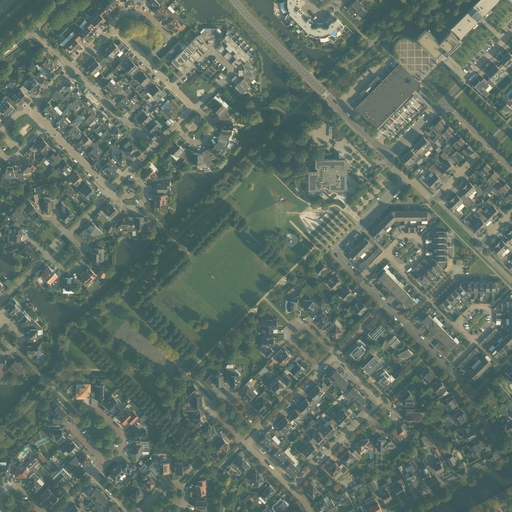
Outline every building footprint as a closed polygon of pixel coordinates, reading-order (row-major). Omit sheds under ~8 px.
[(352,3),(364,16),(367,13),(361,6),(362,5),(357,0),(355,0),(354,2),(353,1),(352,3)] [(482,17),(499,0),(480,0),(452,29),(461,38),(481,19),(481,20),(483,18),(482,17)] [(155,12),(159,16),(166,9),(165,9),(162,6),(163,4),(161,1),(159,3),(157,6),(159,8),(155,12)] [(284,6),(285,10),(286,10),(286,11),(286,12),(288,14),(293,9),(294,9),(294,5),(299,5),(299,2),(284,2),(284,6)] [(97,8),(99,10),(104,14),(106,12),(107,14),(113,7),(109,3),(106,7),(100,4),(99,5),(97,8)] [(364,16),(352,3),(350,5),(348,8),(349,9),(347,11),(355,19),(355,18),(354,18),(358,15),(361,18),(364,16)] [(167,16),(169,18),(173,14),(167,7),(165,9),(166,9),(159,16),(163,20),(167,16)] [(288,14),(286,16),(286,17),(286,18),(288,19),(289,19),(291,21),(301,10),(300,9),(296,12),(293,9),(288,14)] [(102,16),(104,14),(99,10),(97,12),(98,14),(95,17),(101,24),(105,20),(102,16)] [(295,25),(296,26),(303,19),(300,16),(303,12),(301,10),(291,21),(293,23),(292,24),(294,26),(295,25)] [(167,24),(171,28),(178,22),(176,20),(178,17),(178,16),(175,12),(173,14),(169,18),(171,20),(167,24)] [(89,19),(87,22),(91,26),(94,24),(97,28),(101,24),(95,17),(91,21),(89,19)] [(299,29),(301,31),(311,20),(309,18),(306,22),(303,19),(296,26),(296,28),(297,29),(299,29)] [(330,18),(328,20),(339,31),(341,29),(342,29),(343,28),(343,27),(344,26),(345,27),(337,19),(334,22),(330,18)] [(313,22),(311,20),(301,31),(302,32),(302,34),(303,35),(305,35),(306,36),(308,34),(308,33),(312,28),(310,26),(313,22)] [(337,33),(339,31),(328,20),(326,22),(330,26),(327,28),(332,33),(332,34),(334,36),(335,35),(336,35),(337,34),(337,33)] [(82,30),(89,36),(93,32),(89,29),(91,26),(87,22),(83,26),(85,28),(82,30)] [(178,22),(171,28),(175,32),(179,28),(181,31),(186,26),(183,24),(182,25),(178,22)] [(315,38),(320,38),(320,23),(317,23),(317,28),(313,28),(312,28),(308,33),(308,34),(310,36),(310,35),(311,36),(312,36),(315,38)] [(330,36),(332,34),(332,33),(327,28),(322,28),(322,23),(320,23),(320,38),(324,38),(327,36),(328,36),(329,35),(330,36)] [(66,42),(78,28),(76,26),(64,40),(66,42)] [(199,36),(204,42),(205,42),(204,41),(205,40),(211,40),(211,29),(203,28),(200,32),(201,34),(199,36)] [(223,36),(220,33),(222,32),(218,29),(211,29),(211,40),(216,40),(218,41),(223,36)] [(459,40),(449,30),(438,41),(426,29),(417,38),(436,57),(443,50),(446,53),(447,54),(449,52),(449,51),(459,40)] [(77,32),(75,34),(79,39),(81,37),(85,40),(89,36),(82,30),(79,33),(77,32)] [(75,34),(69,40),(77,48),(81,44),(77,41),(79,39),(75,34)] [(216,48),(218,50),(230,38),(226,34),(219,41),(221,43),(221,44),(220,44),(216,48)] [(197,35),(194,38),(206,51),(208,48),(204,44),(203,44),(204,42),(199,36),(197,35)] [(190,42),(197,49),(199,47),(199,48),(204,53),(206,51),(194,38),(190,42)] [(230,38),(218,50),(220,53),(220,52),(225,48),(224,48),(225,47),(227,49),(234,42),(230,38)] [(73,53),(77,48),(69,40),(62,47),(67,51),(69,49),(73,53)] [(112,41),(108,46),(115,53),(117,55),(125,47),(121,42),(117,46),(112,41)] [(190,42),(186,46),(198,58),(201,56),(200,56),(196,52),(195,51),(197,49),(190,42)] [(223,56),(226,58),(238,46),(234,42),(227,49),(229,51),(228,52),(228,51),(224,56),(223,56)] [(104,51),(106,52),(104,55),(106,57),(103,59),(108,63),(108,64),(110,61),(113,59),(111,57),(115,53),(108,46),(109,47),(104,51)] [(196,61),(198,58),(186,46),(182,50),(189,57),(191,55),(192,56),(196,60),(196,61)] [(233,55),(235,57),(242,50),(238,46),(226,58),(228,60),(232,56),(232,55),(233,55)] [(182,50),(179,54),(191,66),(193,64),(188,59),(188,60),(187,59),(189,57),(182,50)] [(231,63),(233,66),(245,54),(242,50),(235,57),(237,58),(236,59),(231,63)] [(179,54),(175,58),(182,65),(183,63),(184,63),(184,64),(188,68),(191,66),(179,54)] [(249,57),(245,54),(233,66),(236,68),(240,63),(240,62),(243,64),(249,57)] [(123,67),(127,71),(134,64),(132,61),(133,60),(133,59),(133,60),(129,56),(120,65),(123,67)] [(502,66),(506,71),(509,73),(510,72),(511,70),(511,68),(511,63),(504,56),(500,60),(504,64),(502,66)] [(43,70),(50,62),(49,61),(49,60),(48,60),(46,58),(42,63),(38,58),(35,61),(43,70)] [(176,67),(179,70),(183,74),(185,71),(181,67),(180,67),(182,65),(175,58),(171,62),(173,64),(170,66),(169,66),(174,70),(173,69),(176,67)] [(103,68),(108,63),(103,59),(99,64),(94,59),(90,63),(91,64),(97,70),(100,73),(104,69),(103,68)] [(244,68),(244,70),(244,73),(255,73),(255,67),(250,67),(250,64),(247,61),(242,66),(244,68)] [(50,62),(43,70),(41,72),(44,75),(45,75),(48,78),(54,72),(51,70),(54,66),(53,65),(53,64),(53,63),(52,64),(52,63),(51,64),(50,62)] [(413,79),(411,78),(411,77),(404,70),(405,70),(398,63),(398,64),(400,65),(383,82),(377,76),(360,94),(366,99),(357,108),(367,118),(368,118),(371,121),(378,121),(382,117),(409,90),(413,86),(412,85),(413,84),(414,83),(414,81),(414,80),(413,79)] [(93,75),(97,70),(91,64),(87,68),(93,75)] [(130,75),(133,77),(142,69),(138,65),(139,65),(138,65),(137,66),(134,64),(127,71),(131,74),(130,75)] [(496,65),(491,69),(500,77),(506,71),(502,66),(499,68),(496,65)] [(136,79),(140,83),(146,76),(144,74),(146,72),(145,72),(142,69),(133,77),(135,80),(136,79)] [(496,81),(500,77),(491,69),(487,73),(491,77),(489,79),(495,85),(495,86),(496,85),(497,87),(499,85),(496,81)] [(242,79),(248,85),(251,82),(251,79),(254,79),(255,79),(255,73),(244,73),(244,78),(243,79),(242,79)] [(27,80),(29,82),(36,89),(37,88),(38,88),(39,88),(39,87),(39,86),(40,85),(36,81),(38,79),(33,74),(27,80)] [(233,78),(245,90),(249,86),(248,85),(242,79),(240,81),(239,80),(240,80),(235,76),(235,75),(233,78)] [(146,76),(140,83),(143,87),(145,90),(154,81),(150,78),(151,77),(150,77),(149,78),(146,76)] [(241,94),(245,90),(233,78),(231,80),(235,84),(236,84),(236,85),(234,87),(241,94)] [(493,88),(495,85),(489,79),(487,81),(484,78),(481,81),(480,80),(475,85),(474,85),(476,87),(476,88),(479,90),(486,97),(490,94),(485,89),(489,86),(488,85),(489,84),(493,88)] [(54,93),(59,98),(62,101),(65,98),(71,93),(76,87),(70,80),(64,86),(65,88),(65,89),(65,90),(66,91),(67,91),(68,91),(68,90),(70,92),(64,97),(61,94),(57,90),(54,93)] [(108,83),(103,88),(107,92),(108,91),(117,82),(116,82),(114,85),(110,80),(108,83)] [(148,91),(152,95),(159,88),(156,86),(158,84),(157,84),(154,81),(145,90),(147,92),(148,91)] [(26,91),(28,89),(32,93),(33,92),(34,92),(35,92),(35,91),(35,90),(36,89),(29,82),(25,85),(24,84),(21,86),(26,91)] [(117,93),(119,95),(123,91),(122,89),(122,88),(117,82),(108,91),(112,95),(114,93),(116,95),(117,93)] [(21,90),(17,94),(24,101),(25,100),(26,100),(27,100),(27,99),(28,97),(24,93),(26,91),(21,86),(19,88),(21,90)] [(71,102),(67,106),(68,107),(70,109),(84,95),(82,93),(76,87),(71,93),(72,94),(72,95),(71,95),(71,96),(72,97),(72,98),(73,98),(74,98),(74,97),(75,97),(76,98),(72,103),(71,102)] [(159,88),(152,95),(156,99),(155,100),(157,102),(166,93),(163,90),(163,89),(161,91),(159,88)] [(127,95),(123,91),(119,95),(123,99),(118,104),(122,108),(123,107),(132,98),(129,100),(126,96),(127,95)] [(13,98),(9,94),(7,97),(11,101),(14,103),(16,101),(20,105),(21,104),(22,104),(23,104),(23,103),(23,102),(24,101),(17,94),(13,98)] [(86,97),(84,95),(70,109),(72,111),(81,103),(82,104),(82,105),(81,105),(81,106),(82,107),(83,107),(84,107),(85,107),(86,108),(92,102),(86,97)] [(9,103),(11,101),(7,97),(4,99),(6,101),(2,104),(9,112),(11,110),(11,111),(11,110),(12,111),(12,110),(12,109),(13,108),(9,103)] [(168,100),(164,103),(173,112),(175,110),(177,112),(177,111),(180,108),(176,103),(179,100),(176,97),(173,100),(172,99),(169,101),(168,100)] [(134,100),(132,98),(123,107),(127,111),(131,107),(134,111),(131,114),(131,115),(134,111),(139,106),(137,104),(135,103),(135,102),(134,100)] [(214,99),(213,98),(206,105),(210,109),(211,108),(214,111),(221,104),(217,100),(216,100),(214,99)] [(499,100),(497,102),(497,101),(493,105),(503,114),(504,113),(505,114),(506,115),(507,115),(508,114),(511,112),(510,111),(511,109),(511,108),(509,106),(511,104),(508,99),(505,102),(506,103),(504,105),(503,105),(502,105),(501,106),(499,104),(501,102),(499,100)] [(87,111),(87,112),(88,113),(89,113),(90,113),(90,112),(92,114),(85,121),(87,123),(99,111),(97,109),(98,108),(92,102),(86,108),(88,110),(87,110),(87,111)] [(45,115),(46,116),(54,108),(49,104),(48,103),(47,104),(48,105),(43,110),(45,112),(44,113),(44,114),(45,115)] [(159,111),(168,120),(171,117),(172,117),(171,115),(173,112),(164,103),(160,107),(162,109),(159,111)] [(217,115),(219,119),(228,115),(226,110),(227,110),(226,108),(222,103),(221,104),(214,111),(215,111),(218,114),(217,115)] [(0,112),(1,112),(5,116),(7,114),(8,114),(8,113),(9,112),(2,104),(0,106),(0,112)] [(53,117),(56,119),(60,115),(62,112),(56,106),(54,108),(46,116),(46,117),(47,118),(48,118),(49,117),(52,119),(53,117)] [(142,109),(137,114),(133,117),(137,121),(139,120),(141,122),(150,113),(146,109),(145,111),(142,109)] [(100,122),(102,124),(107,118),(102,112),(101,113),(99,111),(87,123),(89,125),(96,118),(98,120),(97,120),(97,121),(97,122),(98,123),(99,123),(100,123),(100,122)] [(150,113),(141,122),(143,125),(142,126),(142,127),(142,126),(146,130),(155,121),(154,121),(152,119),(154,117),(150,113)] [(65,119),(60,115),(56,119),(58,121),(56,123),(58,125),(57,126),(58,128),(60,130),(62,131),(70,122),(65,118),(65,119)] [(75,124),(82,118),(79,115),(73,122),(75,124)] [(221,128),(231,128),(232,128),(232,122),(231,122),(231,120),(230,120),(228,115),(219,119),(221,124),(222,124),(222,128),(221,128)] [(103,126),(102,126),(102,127),(103,128),(104,129),(105,129),(105,128),(106,128),(107,129),(100,136),(103,139),(115,126),(113,124),(107,118),(102,124),(103,125),(103,126)] [(435,136),(437,138),(441,135),(446,130),(444,127),(443,126),(445,123),(441,119),(435,125),(433,124),(430,127),(437,134),(435,136)] [(155,121),(146,130),(149,133),(149,134),(151,132),(153,135),(162,126),(156,120),(154,121),(155,121)] [(73,126),(72,127),(66,133),(69,136),(70,136),(75,141),(82,134),(78,131),(77,132),(75,130),(76,129),(73,126)] [(117,128),(115,126),(103,139),(106,142),(107,141),(106,140),(112,134),(113,135),(113,136),(112,136),(112,137),(113,137),(113,138),(114,138),(114,139),(115,138),(116,138),(117,139),(123,134),(117,128)] [(449,127),(446,130),(441,135),(447,141),(445,142),(447,144),(449,143),(454,138),(451,135),(452,135),(451,134),(453,131),(449,127)] [(220,133),(218,137),(227,141),(229,136),(230,136),(230,134),(231,134),(231,128),(221,128),(221,132),(220,133)] [(93,144),(90,142),(91,141),(88,138),(84,134),(81,138),(82,139),(76,144),(83,150),(83,149),(86,151),(87,150),(93,144)] [(214,146),(221,153),(221,152),(226,148),(227,149),(228,148),(229,148),(231,143),(227,141),(218,137),(216,142),(217,142),(214,146)] [(424,137),(419,141),(426,147),(430,143),(432,145),(434,142),(430,138),(427,140),(424,137)] [(168,149),(172,153),(179,145),(179,146),(176,143),(176,142),(173,138),(166,145),(167,146),(167,147),(168,148),(168,149)] [(455,145),(458,149),(462,145),(465,142),(460,138),(458,141),(457,140),(456,140),(454,138),(449,143),(453,147),(455,145)] [(34,149),(37,146),(41,150),(40,151),(44,155),(50,149),(47,146),(48,145),(43,140),(40,143),(38,140),(31,146),(34,149)] [(138,148),(134,144),(132,142),(131,143),(129,141),(123,146),(125,147),(122,150),(127,156),(130,153),(133,155),(136,152),(135,151),(138,148)] [(429,150),(426,147),(419,141),(415,145),(419,149),(417,151),(422,156),(424,154),(425,154),(429,150)] [(89,152),(87,155),(89,158),(90,156),(94,160),(100,153),(96,148),(93,144),(87,150),(89,152)] [(184,159),(188,149),(184,148),(183,148),(179,145),(172,153),(170,155),(175,159),(177,156),(179,158),(179,157),(184,159)] [(462,145),(458,149),(457,150),(461,155),(462,153),(466,157),(473,150),(468,146),(465,149),(464,147),(464,148),(462,145)] [(210,149),(206,150),(210,160),(214,158),(215,159),(217,157),(221,153),(214,146),(211,149),(210,149)] [(197,166),(197,163),(197,153),(192,152),(192,151),(188,149),(184,159),(188,160),(188,162),(191,162),(191,163),(191,165),(192,166),(197,166)] [(411,149),(407,153),(416,163),(422,156),(417,151),(415,153),(411,149)] [(197,153),(197,163),(203,164),(203,162),(205,162),(208,166),(212,164),(210,160),(206,150),(201,152),(201,153),(197,153)] [(115,156),(111,159),(115,163),(116,161),(119,164),(120,163),(122,166),(126,162),(124,160),(127,157),(121,151),(116,157),(115,156)] [(315,159),(315,164),(315,168),(317,168),(317,170),(308,170),(308,191),(323,191),(323,186),(329,186),(329,190),(347,190),(347,171),(351,171),(348,171),(348,169),(347,169),(345,169),(345,167),(347,167),(354,167),(339,152),(339,161),(337,161),(337,159),(336,159),(336,158),(335,158),(335,155),(334,155),(334,159),(315,159)] [(444,165),(451,172),(455,168),(451,164),(454,162),(444,152),(440,155),(447,162),(444,165)] [(50,156),(48,153),(42,159),(44,161),(48,158),(49,159),(49,160),(49,162),(53,166),(57,162),(61,158),(57,154),(55,155),(53,153),(50,156)] [(416,163),(407,153),(403,158),(406,161),(404,164),(408,168),(411,166),(412,167),(416,163)] [(19,166),(26,173),(28,170),(31,172),(35,168),(28,160),(26,163),(23,161),(22,162),(23,163),(19,166)] [(99,171),(98,171),(105,177),(106,177),(105,176),(108,174),(111,177),(116,171),(115,170),(118,167),(110,160),(105,165),(107,168),(104,170),(102,168),(99,171)] [(157,169),(150,161),(146,164),(148,166),(145,169),(146,170),(142,174),(147,179),(149,177),(153,180),(158,175),(154,172),(157,169)] [(435,162),(434,163),(432,165),(441,175),(443,173),(446,176),(451,172),(444,165),(441,162),(438,165),(435,162)] [(61,164),(55,169),(59,173),(61,171),(65,175),(72,169),(66,163),(63,167),(61,165),(61,164)] [(434,174),(431,178),(438,185),(442,180),(439,177),(441,175),(432,165),(429,163),(426,166),(429,168),(428,169),(434,174)] [(482,176),(486,180),(488,178),(491,175),(489,173),(489,172),(488,171),(491,168),(486,164),(480,171),(483,174),(482,176)] [(20,182),(18,174),(17,170),(14,171),(12,167),(7,167),(6,169),(5,171),(4,178),(4,177),(8,178),(11,178),(15,177),(16,181),(20,180),(20,182)] [(72,181),(77,185),(79,183),(80,182),(79,181),(82,178),(77,173),(75,175),(72,172),(66,179),(70,183),(72,181)] [(494,172),(491,175),(488,178),(491,182),(490,184),(494,188),(499,183),(497,180),(496,179),(499,176),(494,172)] [(428,181),(425,178),(422,175),(419,178),(428,187),(430,185),(434,189),(438,185),(431,178),(428,181)] [(169,186),(169,182),(161,182),(161,184),(157,184),(157,188),(154,188),(154,195),(155,195),(162,195),(162,192),(166,192),(166,186),(169,186)] [(465,186),(472,193),(475,190),(480,196),(484,192),(475,183),(473,185),(469,182),(465,186)] [(500,191),(503,194),(507,191),(510,188),(506,183),(503,186),(502,185),(501,185),(499,183),(494,188),(492,190),(496,194),(500,191)] [(89,186),(86,189),(83,192),(91,201),(96,196),(93,193),(94,191),(89,186)] [(464,194),(462,196),(471,205),(474,202),(469,196),(472,193),(465,186),(460,190),(464,194)] [(509,193),(507,191),(503,194),(502,196),(507,201),(509,199),(511,202),(511,192),(511,194),(510,193),(509,193)] [(34,211),(36,211),(36,210),(36,209),(34,207),(34,206),(33,205),(35,203),(35,202),(39,201),(37,193),(33,194),(34,197),(31,197),(29,198),(29,200),(29,201),(30,202),(25,207),(29,211),(29,212),(31,214),(34,211)] [(468,208),(471,205),(462,196),(460,198),(456,194),(452,199),(459,206),(462,203),(468,208)] [(154,206),(156,206),(165,206),(165,195),(162,195),(155,195),(155,198),(154,198),(154,206)] [(48,201),(44,201),(44,211),(46,211),(47,212),(48,212),(49,211),(51,211),(51,207),(52,207),(55,208),(59,199),(55,197),(54,199),(51,199),(51,198),(48,198),(48,201)] [(492,207),(489,210),(496,217),(500,213),(497,209),(499,207),(490,198),(486,201),(492,207)] [(458,218),(462,215),(456,209),(459,206),(452,199),(448,203),(451,207),(449,209),(458,218)] [(66,222),(69,219),(71,219),(72,218),(72,216),(74,214),(67,208),(66,208),(62,203),(57,208),(62,214),(60,216),(66,222)] [(107,203),(101,209),(108,215),(108,214),(112,218),(118,212),(113,207),(112,208),(107,203)] [(29,216),(25,212),(18,206),(15,209),(16,210),(10,216),(15,222),(17,220),(20,223),(25,218),(26,219),(29,216)] [(496,219),(495,218),(496,217),(489,210),(486,213),(480,207),(477,211),(486,220),(488,218),(492,222),(496,219)] [(427,211),(422,211),(422,220),(427,220),(431,220),(431,212),(427,212),(427,211)] [(479,220),(476,223),(483,230),(487,226),(484,222),(486,220),(477,211),(475,213),(473,214),(479,220)] [(388,215),(384,220),(390,226),(394,221),(388,215)] [(120,222),(121,224),(121,227),(123,227),(123,229),(127,229),(127,232),(132,232),(132,231),(132,221),(132,217),(127,217),(127,219),(121,219),(121,222),(120,222)] [(135,229),(142,229),(147,229),(147,221),(143,221),(143,217),(136,217),(136,221),(132,221),(132,231),(135,231),(135,229)] [(390,226),(384,220),(380,224),(386,230),(390,226)] [(483,230),(476,223),(473,226),(467,220),(464,224),(473,233),(475,231),(479,234),(483,230)] [(101,231),(94,225),(92,223),(93,224),(87,230),(86,229),(79,236),(85,241),(88,240),(86,236),(90,233),(93,236),(98,234),(101,231)] [(432,236),(432,237),(437,237),(447,237),(446,237),(446,235),(447,235),(447,230),(446,231),(446,228),(440,223),(434,228),(435,229),(437,231),(437,234),(432,234),(432,236)] [(386,230),(380,224),(376,228),(382,234),(386,230)] [(21,234),(22,234),(22,227),(10,225),(10,229),(14,229),(14,233),(12,233),(12,240),(21,240),(21,234)] [(375,235),(373,237),(378,242),(384,236),(382,234),(376,228),(371,232),(375,235)] [(368,248),(374,242),(370,238),(368,240),(366,237),(362,242),(368,248)] [(498,243),(497,244),(504,251),(507,248),(511,252),(511,245),(507,241),(505,243),(501,239),(498,242),(498,243)] [(368,248),(362,242),(358,246),(364,252),(368,248)] [(504,251),(497,244),(493,248),(496,252),(494,254),(503,263),(507,260),(501,254),(504,251)] [(29,261),(30,261),(30,262),(34,259),(33,258),(36,255),(27,245),(22,250),(20,252),(29,261)] [(354,250),(360,256),(364,252),(358,246),(354,250)] [(103,256),(103,249),(94,249),(94,253),(91,253),(91,260),(96,260),(96,261),(96,262),(96,263),(97,263),(98,263),(99,263),(99,262),(100,262),(100,261),(100,256),(103,256)] [(349,254),(351,255),(355,260),(360,256),(354,250),(349,254)] [(432,260),(447,266),(447,260),(446,260),(446,259),(447,259),(447,255),(437,255),(437,258),(432,258),(432,260)] [(359,266),(363,270),(369,265),(364,260),(359,266)] [(432,267),(439,274),(442,271),(442,270),(443,269),(443,270),(447,266),(432,260),(431,261),(434,264),(432,267)] [(328,271),(326,269),(327,268),(325,266),(325,265),(324,264),(323,264),(322,262),(319,265),(318,264),(317,264),(315,265),(315,266),(316,267),(314,269),(320,275),(321,274),(323,277),(328,271)] [(427,271),(435,278),(438,275),(437,275),(438,274),(439,274),(432,267),(428,263),(427,265),(430,268),(427,271)] [(41,274),(50,284),(57,276),(54,273),(53,274),(51,271),(52,270),(48,267),(41,274)] [(384,267),(384,268),(377,274),(380,277),(379,278),(378,278),(382,283),(390,275),(386,271),(386,270),(384,267)] [(424,268),(422,269),(426,273),(423,275),(430,283),(433,280),(433,279),(434,278),(435,279),(435,278),(427,271),(424,268)] [(80,276),(82,278),(81,280),(88,286),(92,282),(91,281),(96,275),(90,269),(87,272),(86,272),(85,273),(84,272),(80,276)] [(99,270),(97,274),(104,278),(106,274),(99,270)] [(430,283),(423,275),(419,272),(418,274),(421,277),(418,280),(426,288),(429,284),(428,284),(430,282),(430,283)] [(382,283),(386,287),(387,287),(394,280),(390,275),(382,283)] [(338,279),(338,278),(336,277),(335,278),(333,276),(327,281),(330,283),(329,284),(335,290),(338,287),(338,286),(342,282),(340,281),(340,280),(339,279),(338,279)] [(63,288),(63,293),(75,293),(75,288),(72,288),(72,285),(75,285),(75,278),(71,278),(71,280),(67,280),(67,278),(63,278),(63,285),(65,285),(65,288),(63,288)] [(394,280),(387,287),(391,291),(398,284),(394,280)] [(468,298),(469,297),(463,281),(459,285),(459,286),(459,287),(458,286),(455,290),(462,297),(465,294),(468,298)] [(468,281),(463,281),(469,297),(471,297),(471,292),(474,292),(474,281),(470,281),(470,282),(468,282),(468,281)] [(494,300),(494,297),(495,297),(495,292),(498,292),(498,281),(494,281),(494,282),(492,282),(492,281),(492,292),(492,300),(489,303),(491,306),(495,301),(494,300)] [(395,295),(402,288),(398,284),(391,291),(395,295)] [(354,297),(351,294),(353,293),(351,292),(351,291),(350,290),(349,290),(347,288),(345,290),(343,288),(338,292),(346,300),(348,302),(354,297)] [(399,299),(406,292),(402,288),(395,295),(399,299)] [(466,300),(462,297),(455,290),(454,291),(453,291),(450,294),(458,301),(461,299),(464,302),(465,300),(465,301),(466,300)] [(403,303),(410,296),(406,292),(399,299),(403,303)] [(289,312),(293,310),(294,310),(294,309),(298,309),(298,306),(301,306),(301,294),(294,297),(294,302),(286,299),(285,303),(285,308),(286,311),(288,311),(288,312),(289,312)] [(449,295),(446,298),(453,306),(456,303),(459,306),(461,305),(458,301),(450,294),(451,295),(450,296),(449,295)] [(410,305),(412,308),(420,300),(418,298),(417,298),(415,299),(414,298),(413,298),(410,296),(403,303),(408,308),(408,307),(410,305)] [(314,308),(317,308),(319,306),(321,308),(321,309),(327,303),(322,298),(317,303),(316,302),(314,304),(314,303),(314,300),(304,300),(304,310),(312,310),(312,309),(314,308)] [(453,306),(446,298),(446,299),(445,300),(441,303),(445,307),(449,311),(452,308),(455,311),(456,309),(457,309),(453,306)] [(13,299),(8,304),(7,305),(9,308),(7,310),(12,315),(14,312),(15,313),(19,309),(16,306),(18,304),(13,299)] [(362,302),(361,303),(358,301),(353,307),(355,309),(361,315),(364,312),(363,311),(367,308),(365,306),(365,305),(364,304),(363,304),(362,302)] [(399,311),(403,307),(399,302),(395,306),(399,311)] [(329,306),(327,303),(321,309),(324,311),(329,306)] [(342,313),(346,318),(350,313),(346,309),(345,310),(342,313)] [(29,325),(34,320),(32,318),(29,321),(25,317),(27,314),(24,310),(21,313),(24,315),(18,321),(19,323),(18,323),(23,328),(24,327),(23,326),(26,323),(27,324),(27,323),(29,325)] [(330,320),(332,318),(329,315),(327,317),(322,312),(316,319),(324,327),(330,320)] [(421,321),(425,326),(426,326),(433,319),(426,312),(421,317),(423,319),(422,321),(421,321)] [(266,332),(273,332),(274,332),(274,329),(277,329),(277,320),(276,320),(276,319),(275,319),(273,319),(273,320),(266,320),(266,327),(266,332)] [(339,335),(343,332),(340,328),(341,327),(341,324),(336,319),(330,325),(332,328),(329,332),(336,339),(337,338),(340,336),(339,335)] [(433,319),(426,326),(430,330),(437,323),(433,319)] [(30,332),(28,332),(27,333),(28,334),(28,338),(37,338),(37,334),(42,334),(42,329),(40,329),(40,326),(34,320),(29,325),(28,327),(30,329),(30,332)] [(437,323),(430,330),(434,334),(441,327),(437,323)] [(386,338),(387,336),(388,334),(386,333),(389,329),(383,324),(382,325),(380,324),(377,327),(376,326),(368,334),(369,335),(365,339),(370,344),(376,338),(380,334),(386,338)] [(441,327),(434,334),(438,338),(445,331),(441,327)] [(438,338),(442,342),(449,335),(445,331),(438,338)] [(426,337),(429,341),(434,337),(430,333),(426,337)] [(390,343),(394,347),(397,344),(398,345),(399,346),(401,345),(401,344),(401,342),(400,341),(397,338),(394,335),(392,338),(387,336),(386,338),(381,347),(384,349),(390,343)] [(442,342),(446,346),(453,339),(449,335),(442,342)] [(503,339),(509,345),(511,342),(511,339),(507,335),(503,339)] [(270,346),(274,346),(274,338),(266,338),(266,337),(261,337),(261,347),(264,347),(264,352),(265,353),(265,354),(268,358),(274,352),(271,348),(270,348),(270,346)] [(457,350),(461,345),(459,342),(458,343),(453,339),(446,346),(451,351),(451,350),(454,347),(457,350)] [(505,349),(509,345),(503,339),(499,343),(505,349)] [(434,345),(438,350),(442,346),(438,341),(434,345)] [(31,342),(31,346),(27,346),(27,353),(27,354),(27,355),(30,358),(33,355),(33,354),(37,354),(37,347),(41,347),(41,342),(38,342),(31,342)] [(363,351),(365,349),(361,345),(360,346),(356,342),(350,348),(352,351),(350,353),(356,359),(359,355),(359,356),(364,352),(363,351)] [(501,353),(505,349),(499,343),(495,347),(501,353)] [(497,357),(501,353),(495,347),(491,351),(489,349),(487,351),(493,357),(495,355),(497,357)] [(413,355),(412,353),(408,349),(400,353),(399,350),(391,354),(394,361),(398,359),(399,362),(413,355)] [(288,359),(291,357),(291,356),(289,353),(288,353),(285,350),(282,354),(279,351),(271,358),(275,362),(277,359),(284,365),(289,360),(288,359)] [(367,354),(372,358),(364,367),(368,371),(367,371),(369,373),(380,361),(379,360),(378,360),(374,356),(375,356),(369,351),(367,354)] [(487,355),(481,361),(487,367),(491,363),(489,361),(491,359),(487,355)] [(459,365),(463,369),(467,366),(466,365),(468,364),(464,360),(462,361),(459,365)] [(16,372),(18,374),(23,369),(26,367),(21,362),(19,364),(15,361),(10,366),(12,368),(11,369),(15,373),(16,372)] [(481,361),(477,365),(483,371),(487,367),(481,361)] [(290,370),(293,374),(294,374),(295,373),(298,376),(305,370),(301,366),(301,367),(297,363),(293,367),(291,365),(292,363),(285,370),(288,373),(290,370)] [(483,371),(477,365),(473,369),(479,375),(483,371)] [(234,375),(234,371),(234,368),(226,368),(226,378),(230,378),(230,386),(235,386),(236,388),(238,386),(239,386),(239,385),(241,383),(239,381),(239,375),(234,375)] [(379,376),(375,380),(379,383),(379,382),(382,385),(383,386),(386,383),(387,384),(391,381),(390,380),(387,377),(390,375),(383,368),(377,372),(381,376),(380,376),(379,376)] [(475,379),(479,375),(473,369),(469,373),(475,379)] [(334,381),(340,374),(336,370),(334,372),(332,370),(328,374),(330,376),(332,379),(329,381),(331,383),(334,381)] [(427,373),(425,371),(425,370),(418,377),(423,382),(425,380),(427,383),(435,375),(434,375),(434,374),(433,373),(432,373),(429,370),(427,373)] [(340,374),(334,381),(331,383),(336,387),(338,385),(344,378),(340,374)] [(211,375),(205,381),(209,385),(213,382),(217,382),(217,386),(223,386),(223,376),(215,376),(215,377),(214,377),(211,375)] [(279,376),(276,379),(277,381),(274,384),(273,382),(269,385),(271,387),(270,388),(274,391),(273,392),(276,394),(277,395),(280,392),(281,393),(283,390),(283,389),(285,387),(284,385),(287,383),(279,376)] [(344,378),(338,385),(342,389),(340,391),(342,393),(347,389),(345,387),(349,383),(344,378)] [(249,402),(257,394),(250,387),(253,384),(249,380),(242,387),(245,390),(241,393),(246,399),(246,400),(248,402),(248,401),(249,402)] [(438,393),(437,394),(439,396),(446,389),(444,387),(445,386),(444,384),(444,383),(442,382),(440,381),(438,382),(436,380),(431,385),(438,393)] [(76,398),(77,398),(83,398),(85,398),(85,397),(85,395),(87,395),(87,393),(90,393),(90,384),(83,384),(83,388),(79,388),(79,390),(76,390),(76,398)] [(325,393),(328,391),(326,389),(323,386),(321,388),(317,384),(313,389),(320,395),(324,391),(325,393)] [(94,392),(94,396),(94,398),(104,398),(102,398),(102,385),(94,385),(94,386),(91,386),(91,392),(94,392)] [(191,406),(193,406),(193,407),(202,407),(202,405),(202,403),(202,396),(199,397),(199,395),(196,392),(198,390),(193,385),(187,392),(191,397),(192,396),(193,396),(193,400),(191,400),(190,401),(190,402),(190,403),(190,404),(191,406)] [(411,389),(407,385),(400,392),(403,394),(401,396),(404,400),(404,399),(406,400),(406,401),(406,405),(414,406),(414,401),(413,401),(413,397),(410,394),(411,393),(409,391),(411,389)] [(349,391),(347,389),(342,393),(342,394),(348,400),(351,398),(357,391),(353,387),(349,391)] [(320,395),(313,389),(309,393),(314,398),(312,400),(316,405),(319,403),(316,400),(320,395)] [(264,391),(256,399),(259,402),(254,407),(261,413),(269,405),(265,400),(269,396),(264,391)] [(351,398),(355,402),(361,395),(357,391),(351,398)] [(117,412),(123,406),(119,402),(119,403),(113,397),(111,396),(112,395),(108,399),(110,401),(105,405),(111,411),(113,408),(117,412)] [(366,400),(361,395),(355,402),(353,403),(361,411),(368,404),(364,401),(366,400)] [(451,396),(450,397),(442,401),(446,407),(448,406),(450,409),(459,404),(457,401),(457,400),(456,399),(456,398),(455,397),(452,399),(451,396)] [(302,403),(310,411),(312,409),(313,411),(318,406),(316,405),(312,400),(310,402),(306,399),(302,403)] [(66,408),(58,401),(54,405),(56,407),(55,409),(57,411),(54,414),(54,418),(53,418),(53,422),(62,422),(62,417),(66,413),(64,411),(66,408)] [(301,411),(299,413),(302,416),(303,418),(305,419),(312,413),(310,411),(302,403),(297,407),(301,411)] [(340,416),(347,423),(351,418),(347,414),(349,412),(347,410),(344,407),(339,411),(342,414),(340,416)] [(407,414),(406,414),(406,417),(404,419),(408,423),(410,422),(410,419),(412,419),(414,420),(415,421),(417,421),(418,420),(419,419),(420,419),(420,412),(422,412),(422,409),(415,408),(415,412),(407,412),(407,414)] [(295,417),(292,420),(297,424),(299,422),(303,418),(302,416),(299,413),(295,409),(291,414),(295,417)] [(184,417),(193,417),(194,419),(194,420),(195,421),(195,422),(196,424),(195,424),(199,427),(204,422),(202,419),(202,418),(202,417),(201,417),(201,413),(197,413),(197,410),(184,410),(184,417)] [(128,421),(131,424),(138,417),(134,413),(131,415),(130,413),(129,414),(126,411),(123,414),(123,413),(120,416),(120,417),(119,419),(124,424),(128,421)] [(460,415),(459,412),(451,416),(454,422),(456,421),(458,424),(467,419),(467,418),(466,417),(465,416),(464,413),(460,415)] [(340,416),(338,418),(335,415),(331,419),(335,424),(337,421),(343,427),(347,423),(340,416)] [(293,428),(297,424),(292,420),(290,422),(285,417),(281,421),(288,427),(290,425),(293,428)] [(136,429),(134,429),(134,437),(142,437),(143,438),(144,437),(145,437),(145,436),(146,435),(145,434),(145,429),(144,429),(144,426),(140,423),(142,421),(139,418),(134,424),(136,426),(136,429)] [(335,424),(331,419),(329,421),(330,423),(326,427),(333,434),(337,430),(333,426),(335,424)] [(280,429),(278,431),(281,434),(283,436),(289,429),(288,427),(281,421),(277,425),(280,429)] [(507,423),(500,427),(505,436),(511,433),(511,430),(511,429),(511,422),(508,425),(507,423)] [(63,433),(62,432),(61,429),(59,429),(59,425),(48,425),(48,430),(52,430),(52,433),(54,433),(54,436),(55,438),(56,440),(56,441),(59,444),(65,438),(63,435),(63,434),(63,433)] [(202,432),(207,436),(209,438),(207,440),(211,444),(216,439),(214,436),(217,433),(209,425),(202,432)] [(324,426),(318,432),(322,436),(325,434),(328,438),(333,434),(326,427),(324,426)] [(406,431),(402,427),(401,426),(397,429),(395,428),(392,431),(391,431),(390,432),(390,433),(389,434),(397,442),(403,436),(402,435),(406,431)] [(473,429),(471,430),(469,426),(462,430),(464,434),(463,434),(467,442),(472,439),(471,438),(476,436),(475,434),(475,433),(474,432),(474,431),(473,429)] [(326,440),(322,436),(318,432),(311,439),(316,443),(318,441),(322,445),(326,440)] [(270,440),(272,438),(266,433),(262,437),(263,438),(259,443),(263,447),(270,440)] [(427,448),(431,446),(435,444),(429,433),(421,438),(427,448)] [(225,454),(229,450),(230,449),(226,446),(228,443),(223,438),(220,441),(219,440),(215,445),(221,451),(225,454)] [(368,447),(368,450),(373,450),(373,442),(369,442),(369,439),(363,439),(363,438),(361,438),(359,440),(360,440),(356,444),(358,447),(355,450),(360,455),(364,451),(362,450),(365,447),(368,447)] [(381,438),(379,439),(378,439),(378,441),(377,441),(377,442),(378,442),(378,449),(385,449),(385,448),(388,448),(388,447),(390,447),(390,448),(393,448),(396,446),(391,441),(389,443),(388,443),(388,442),(385,442),(385,439),(383,439),(381,438)] [(314,445),(316,443),(311,439),(307,443),(309,444),(307,447),(315,455),(319,450),(314,445)] [(271,447),(273,449),(278,445),(278,444),(274,440),(272,442),(270,440),(263,447),(267,451),(271,447)] [(79,448),(73,442),(72,441),(70,444),(68,441),(60,449),(66,455),(69,452),(72,455),(72,454),(74,455),(75,453),(75,452),(79,448)] [(149,449),(149,441),(141,441),(141,445),(134,445),(134,448),(128,453),(136,460),(142,454),(142,449),(149,449)] [(479,442),(476,444),(474,441),(469,444),(472,450),(470,451),(474,457),(482,453),(480,450),(483,448),(481,445),(481,444),(481,443),(480,442),(479,442)] [(452,453),(459,450),(455,442),(448,446),(450,450),(446,452),(448,457),(447,458),(451,466),(457,462),(456,460),(457,460),(455,456),(454,457),(453,455),(452,453)] [(272,455),(276,460),(284,451),(278,445),(273,449),(275,452),(272,455)] [(315,455),(307,447),(305,445),(298,451),(302,455),(304,457),(307,455),(311,459),(315,455)] [(348,450),(346,453),(341,458),(347,464),(350,462),(351,463),(352,463),(353,461),(353,460),(352,459),(355,457),(359,460),(362,457),(354,450),(352,453),(348,450)] [(42,465),(47,460),(38,451),(33,456),(34,457),(24,466),(24,467),(15,467),(15,476),(26,476),(26,473),(27,473),(38,461),(42,465)] [(284,451),(276,460),(280,464),(284,460),(286,462),(290,458),(286,454),(284,451)] [(86,470),(90,466),(87,463),(91,460),(89,458),(89,457),(89,456),(88,455),(87,455),(86,455),(84,453),(78,460),(75,457),(69,463),(73,467),(79,461),(84,466),(83,467),(86,470)] [(442,466),(443,465),(438,457),(435,459),(438,464),(434,466),(438,473),(444,470),(442,466)] [(247,470),(247,469),(250,466),(247,463),(248,463),(246,461),(245,461),(243,458),(239,462),(235,459),(230,465),(235,470),(238,466),(245,472),(245,471),(246,472),(247,470)] [(290,458),(286,462),(288,464),(284,468),(289,473),(295,466),(293,464),(295,462),(290,458)] [(157,465),(154,462),(148,468),(156,475),(158,473),(159,473),(163,473),(169,473),(169,463),(164,463),(164,460),(163,460),(163,459),(162,459),(161,459),(160,460),(159,460),(159,464),(158,464),(157,465)] [(116,481),(123,473),(126,470),(130,473),(134,469),(127,461),(122,466),(121,464),(118,467),(117,467),(115,467),(112,469),(112,471),(113,472),(110,475),(116,481)] [(188,467),(187,466),(182,466),(182,462),(175,462),(175,466),(173,466),(173,471),(175,471),(175,474),(182,474),(182,470),(184,470),(184,471),(187,474),(192,468),(189,465),(188,467)] [(344,473),(348,469),(342,463),(339,466),(336,463),(333,465),(330,467),(331,468),(328,470),(331,474),(331,475),(332,476),(333,476),(334,476),(340,470),(344,473)] [(408,482),(411,487),(418,483),(416,478),(418,477),(412,464),(411,465),(406,468),(410,476),(407,479),(408,481),(408,482)] [(428,478),(431,476),(428,470),(431,469),(429,464),(423,467),(419,470),(421,474),(424,480),(425,480),(424,479),(428,477),(428,478)] [(0,473),(2,474),(2,476),(8,476),(8,474),(9,474),(9,465),(0,465),(0,473)] [(295,466),(289,473),(293,477),(300,470),(295,466)] [(61,472),(54,479),(57,483),(59,480),(64,485),(67,481),(66,480),(71,476),(68,473),(71,471),(66,467),(64,469),(63,467),(60,470),(61,472)] [(155,483),(154,481),(153,480),(155,477),(150,472),(146,476),(145,476),(143,478),(141,480),(144,483),(143,484),(146,487),(148,486),(150,488),(151,487),(152,488),(155,485),(154,484),(155,483)] [(36,481),(39,478),(34,473),(29,478),(31,480),(27,484),(30,487),(30,488),(30,487),(32,489),(31,489),(32,489),(35,492),(36,491),(37,491),(38,490),(38,489),(41,486),(36,481)] [(248,481),(249,481),(250,480),(252,483),(252,484),(252,485),(253,486),(254,487),(256,486),(257,485),(259,486),(261,484),(261,483),(264,480),(261,478),(262,477),(260,475),(259,474),(259,475),(256,473),(253,475),(251,473),(246,478),(248,481)] [(373,479),(370,481),(371,483),(375,491),(379,489),(373,479)] [(398,494),(405,491),(404,487),(405,486),(406,486),(401,479),(398,480),(399,481),(393,484),(395,488),(398,494)] [(206,480),(197,481),(198,485),(195,486),(196,495),(200,494),(201,496),(205,495),(205,493),(204,487),(207,486),(206,480)] [(319,484),(318,485),(313,480),(307,485),(310,488),(307,491),(310,494),(310,495),(312,498),(313,497),(315,495),(317,497),(322,494),(321,493),(324,489),(319,484)] [(371,483),(370,481),(367,483),(372,493),(375,491),(371,483)] [(130,496),(132,498),(136,502),(137,501),(138,501),(139,500),(139,499),(142,496),(140,495),(143,493),(139,489),(137,487),(135,485),(130,490),(133,493),(130,496)] [(270,498),(274,495),(272,493),(275,491),(276,491),(270,485),(265,490),(261,487),(251,497),(255,501),(258,498),(264,504),(267,501),(266,500),(269,497),(270,498)] [(91,500),(100,492),(96,487),(94,489),(92,487),(87,491),(87,492),(85,494),(91,500)] [(385,502),(388,500),(392,498),(388,491),(386,487),(383,489),(386,493),(382,495),(385,502)] [(57,499),(53,495),(47,489),(40,497),(45,502),(49,499),(53,503),(57,499)] [(95,504),(104,496),(100,492),(91,500),(95,504)] [(248,494),(242,500),(245,503),(250,497),(248,494)] [(104,496),(95,504),(95,505),(99,509),(98,510),(99,511),(100,511),(106,506),(104,504),(108,500),(104,496)] [(287,501),(287,502),(286,501),(285,502),(281,498),(278,500),(272,507),(274,511),(280,511),(281,511),(285,508),(289,504),(289,503),(287,501)] [(316,503),(316,504),(316,505),(316,506),(317,506),(318,506),(320,509),(324,507),(326,510),(335,506),(331,499),(326,502),(324,498),(316,502),(316,503)] [(375,498),(366,502),(369,508),(371,511),(379,511),(382,511),(375,498)] [(205,511),(205,501),(196,501),(196,508),(200,508),(200,511),(199,511),(203,511),(204,511),(205,511)]
